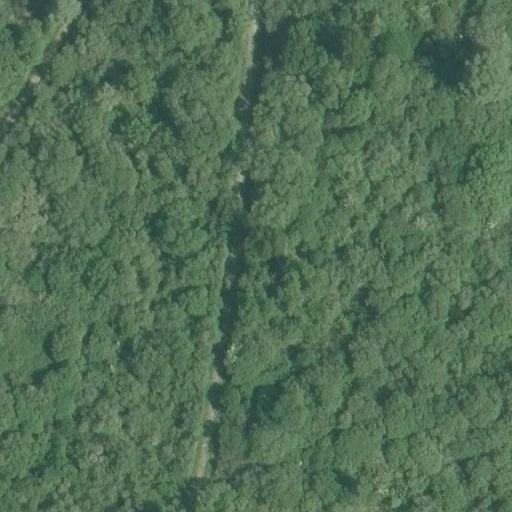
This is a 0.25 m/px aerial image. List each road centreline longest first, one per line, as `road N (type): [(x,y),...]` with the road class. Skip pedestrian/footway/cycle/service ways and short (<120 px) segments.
road 1 (track): [(249,0),(210,396),(185,511)]
road 2 (track): [(80,0),(0,127)]
